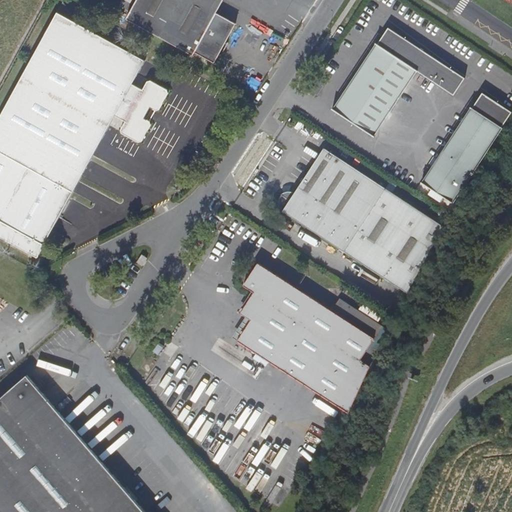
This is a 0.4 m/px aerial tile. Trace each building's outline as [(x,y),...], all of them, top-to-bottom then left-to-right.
[(195,51),(215,61),(236,22),(217,11),(222,0),(136,0),(127,17),(193,54),(195,51)] [(68,188),(73,191),(115,116),(126,121),(121,129),(122,133),(138,142),(142,141),(152,124),(151,121),(140,115),(145,105),(155,111),(160,109),(168,94),(167,89),(151,81),(147,82),(143,89),(133,84),(146,60),(58,11),(4,109),(0,116),(0,236),(36,256),(59,216),(53,213),(68,188)] [(389,26),(335,108),(373,134),(416,69),(454,94),(465,77),(389,26)] [(319,75),(310,89),(313,92),(311,94),(315,97),(316,94),(318,95),(327,81),(319,75)] [(511,111),(482,92),(423,182),(432,188),(428,193),(441,201),(444,197),(452,202),(511,111)] [(437,240),(444,227),(358,170),(323,148),(294,192),(291,190),(288,189),(286,190),(284,190),(282,191),(280,193),(280,195),(278,199),(278,201),(278,203),(279,206),(281,209),(282,210),(408,293),(437,240)] [(59,216),(73,191),(68,188),(53,213),(59,216)] [(147,259),(142,256),(137,262),(143,266),(147,259)] [(243,313),(251,319),(256,323),(243,343),(349,412),(369,364),(361,359),(374,337),(332,310),(258,262),(244,284),(254,291),(257,293),(243,313)] [(240,312),(243,313),(257,293),(254,291),(240,312)] [(339,298),(332,310),(374,337),(381,325),(339,298)] [(238,340),(243,343),(256,323),(251,319),(238,340)] [(146,511),(27,374),(0,397),(0,511),(146,511)]
